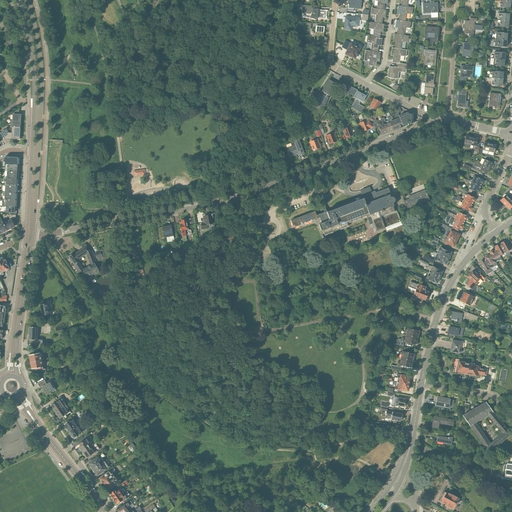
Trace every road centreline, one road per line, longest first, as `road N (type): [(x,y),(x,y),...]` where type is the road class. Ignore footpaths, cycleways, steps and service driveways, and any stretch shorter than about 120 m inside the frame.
road 1 (unclassified): [(33,234),(221,200),(431,119)]
road 2 (tertiary): [(38,152),(41,75),(28,0)]
road 3 (tertiary): [(19,0),(33,64),(31,151)]
road 4 (tertiary): [(18,378),(33,234)]
road 5 (tertiary): [(102,511),(16,395)]
road 6 (tertiary): [(27,234),(10,376)]
road 7 (tertiary): [(420,384),(443,296),(467,259)]
road 8 (track): [(209,92),(241,114),(214,202)]
